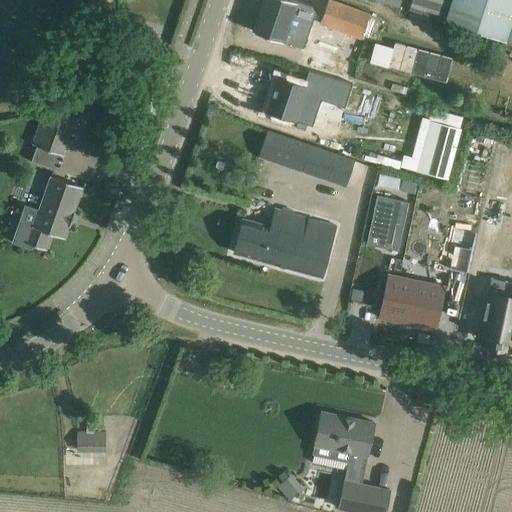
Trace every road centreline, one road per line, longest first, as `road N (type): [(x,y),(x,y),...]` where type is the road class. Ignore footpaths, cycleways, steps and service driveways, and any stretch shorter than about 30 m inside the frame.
road 1 (tertiary): [(511,391),(194,319),(117,278)]
road 2 (tertiary): [(117,278),(218,0)]
road 3 (tertiary): [(0,359),(85,314),(117,278)]
